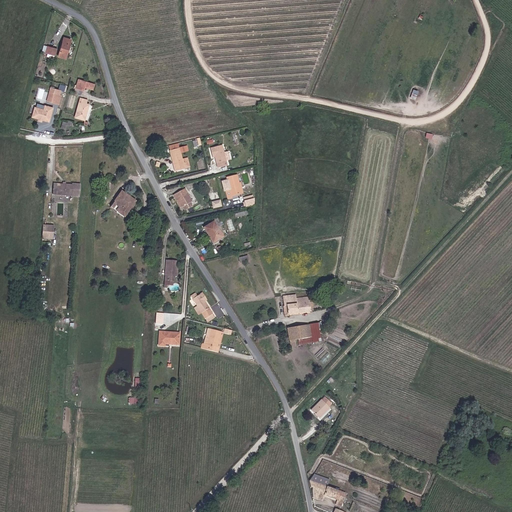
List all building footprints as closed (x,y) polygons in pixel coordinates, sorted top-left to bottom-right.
[(58,57),(65,59),(71,40),(64,38),(58,57)] [(46,53),(55,55),(56,49),(48,46),(46,53)] [(79,79),(76,89),(82,91),(83,91),(85,88),(89,89),(91,83),(79,79)] [(50,88),(46,101),(55,103),(58,95),(60,95),(61,91),(50,88)] [(88,105),(85,104),(86,100),(80,99),(75,117),(84,120),(88,105)] [(43,110),(34,107),(31,117),(38,119),(41,120),(48,122),(52,108),(44,105),(43,110)] [(72,125),(72,121),(62,120),(61,128),(66,129),(67,125),(72,125)] [(212,148),(210,149),(212,158),(215,157),(218,168),(227,166),(225,160),(231,159),(229,152),(224,153),(222,145),(212,148)] [(179,148),(169,151),(172,163),(173,162),(176,171),(184,168),(182,159),(180,153),(186,151),(185,147),(179,148)] [(238,184),(239,184),(237,175),(227,178),(227,180),(222,181),(224,191),(226,190),(228,199),(231,198),(231,196),(240,194),(238,184)] [(53,194),(80,195),(80,183),(73,183),(73,184),(54,183),(53,194)] [(190,202),(192,201),(185,188),(173,195),(180,208),(182,207),(184,210),(192,206),(190,202)] [(121,192),(115,201),(122,206),(118,212),(124,217),(135,201),(121,192)] [(256,196),(246,198),(248,207),(255,205),(256,196)] [(212,201),(213,208),(223,206),(221,199),(212,201)] [(116,211),(118,212),(122,206),(115,201),(110,207),(112,208),(115,204),(119,207),(116,211)] [(235,218),(243,216),(244,219),(250,217),(249,210),(234,214),(235,218)] [(219,227),(223,225),(219,216),(214,217),(219,227)] [(204,228),(213,243),(222,237),(213,222),(204,228)] [(51,226),(41,225),(40,238),(50,238),(51,226)] [(166,260),(165,268),(167,268),(167,276),(165,275),(165,281),(173,281),(174,276),(176,276),(177,261),(166,260)] [(197,296),(192,299),(197,306),(194,308),(198,315),(201,313),(205,319),(213,314),(205,301),(204,299),(205,298),(202,293),(197,296)] [(287,314),(288,314),(313,311),(312,303),(314,302),(313,296),(309,296),(309,297),(296,299),(296,295),(283,297),(284,306),(286,305),(287,314)] [(216,303),(211,306),(217,318),(223,315),(216,303)] [(317,323),(309,324),(311,337),(312,342),(320,341),(317,323)] [(311,337),(309,324),(287,328),(290,347),(295,346),(294,340),(311,337)] [(201,349),(215,352),(220,332),(211,330),(207,345),(204,344),(202,344),(201,349)] [(164,342),(178,343),(179,333),(159,332),(158,345),(164,345),(164,344),(164,342)] [(330,407),(331,408),(334,405),(326,397),(313,410),(320,418),(325,414),(323,413),(330,407)] [(314,474),(312,479),(330,486),(332,481),(314,474)] [(330,486),(312,479),(311,481),(312,486),(315,488),(317,497),(324,500),(326,495),(339,501),(338,506),(343,508),(349,495),(329,487),(330,486)]
